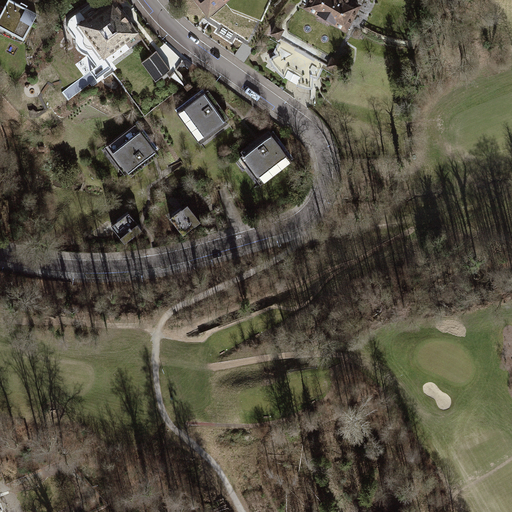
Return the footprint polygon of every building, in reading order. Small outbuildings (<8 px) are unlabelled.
[(20,4),(12,0),(7,0),(0,13),(0,27),(22,39),(37,13),(25,7),(26,5),(21,2),(20,4)] [(88,17),(77,25),(86,36),(85,38),(86,41),(86,43),(88,44),(90,45),(92,45),(101,56),(129,35),(134,42),(140,37),(135,31),(136,30),(128,19),(131,17),(123,7),(120,9),(113,0),(110,0),(95,11),(93,11),(91,11),(90,12),(88,13),(88,15),(88,17)] [(198,0),(209,12),(222,0),(198,0)] [(310,0),(307,5),(345,27),(353,14),(355,14),(358,10),(358,6),(361,0),(310,0)] [(278,37),(282,29),(274,25),(270,33),(278,37)] [(317,76),(325,63),(281,38),(274,50),(277,55),(269,59),(274,66),(280,72),(288,78),(296,83),(302,86),(302,85),(308,86),(312,86),(312,76),(317,76)] [(243,43),(234,55),(243,61),(251,50),(243,43)] [(156,51),(142,61),(155,79),(169,68),(156,51)] [(327,65),(334,69),(339,62),(331,57),(327,65)] [(208,89),(177,112),(200,143),(228,122),(225,119),(228,116),(208,89)] [(135,122),(103,146),(124,174),(128,171),(131,174),(158,153),(135,122)] [(291,160),(268,129),(241,149),(244,153),(240,156),(260,183),(291,160)] [(201,220),(187,202),(170,216),(184,233),(201,220)] [(142,227),(128,211),(111,225),(124,241),(142,227)]
